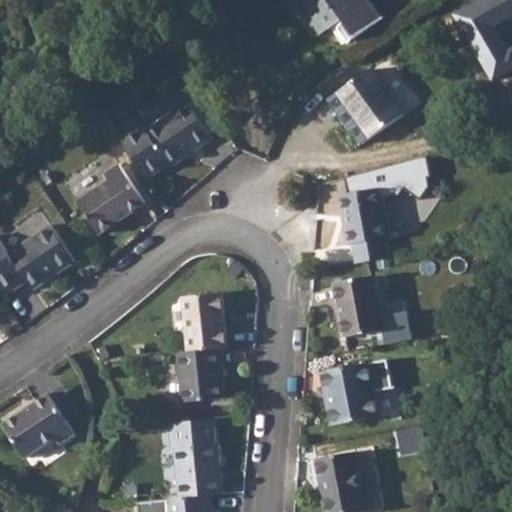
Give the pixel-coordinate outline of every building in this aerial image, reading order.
[(283,0),(293,0),(310,22),(318,17),(327,29),(342,19),(354,35),(380,17),(368,0),(279,0),(281,2),(283,0)] [(330,100),(339,113),(348,107),(370,139),(405,113),(373,69),(330,100)] [(152,134),(130,149),(149,177),(172,161),(174,165),(214,137),(189,102),(149,129),(152,134)] [(108,177),(78,199),(101,232),(146,201),(119,163),(105,172),(108,177)] [(383,187),(339,195),(349,245),(354,243),(357,263),(392,257),(388,237),(392,235),(383,187)] [(15,223),(0,233),(0,289),(5,297),(29,281),(36,290),(76,261),(50,224),(27,240),(15,223)] [(376,275),(337,282),(347,336),(386,328),(376,275)] [(184,297),(189,350),(224,347),(229,346),(223,293),(184,297)] [(189,350),(179,351),(184,401),(228,396),(224,347),(189,350)] [(370,363),(325,372),(334,423),(380,414),(370,363)] [(52,394),(6,423),(29,457),(60,437),(64,442),(77,433),(52,394)] [(176,447),(181,497),(213,494),(226,492),(220,443),(218,443),(215,418),(171,423),(174,448),(176,447)] [(357,450),(318,458),(327,511),(351,511),(368,509),(357,450)] [(181,497),(168,499),(141,502),(142,511),(215,511),(213,494),(181,497)]
